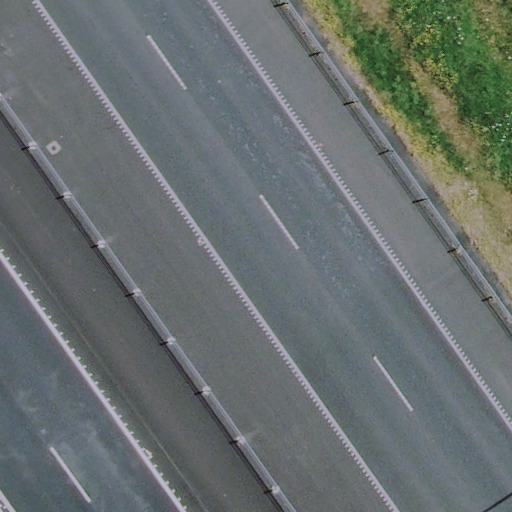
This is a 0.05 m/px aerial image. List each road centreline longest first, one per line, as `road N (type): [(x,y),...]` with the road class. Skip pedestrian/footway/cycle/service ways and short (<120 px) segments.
road 1 (motorway): [(127,0),(488,511)]
road 2 (motorway): [(76,511),(0,406)]
